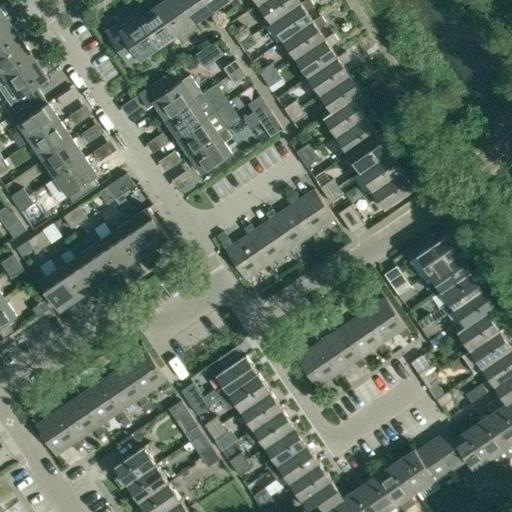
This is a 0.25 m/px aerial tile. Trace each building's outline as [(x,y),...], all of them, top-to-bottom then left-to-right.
[(176,35),(194,22),(179,0),(163,0),(156,5),(176,35)] [(205,0),(179,0),(194,22),(212,10),(205,0)] [(205,0),(212,10),(227,0),(205,0)] [(263,0),(259,3),(265,13),(259,18),(264,26),(271,22),(300,2),(299,0),(263,0)] [(310,0),(303,0),(300,2),(271,22),(283,39),(312,20),(306,10),(314,5),(310,0)] [(156,5),(139,17),(159,47),(176,35),(156,5)] [(0,30),(11,23),(0,7),(0,30)] [(140,59),(159,47),(139,17),(135,11),(106,30),(128,62),(137,56),(140,59)] [(283,39),(296,57),(325,38),(318,28),(326,23),(321,14),(312,20),(283,39)] [(0,30),(0,57),(23,42),(11,23),(0,30)] [(234,36),(239,43),(252,35),(247,27),(234,36)] [(296,57),(308,76),(337,56),(331,46),(338,41),(333,32),(325,38),(296,57)] [(257,43),(252,35),(239,43),(245,51),(257,43)] [(0,57),(0,70),(6,79),(35,60),(23,42),(0,57)] [(308,76),(320,94),(349,74),(343,65),(351,59),(345,51),(337,56),(308,76)] [(43,54),(35,60),(6,79),(14,91),(9,94),(19,109),(25,106),(30,114),(48,102),(37,86),(48,78),(41,68),(49,63),(43,54)] [(241,66),(235,59),(223,67),(228,75),(241,66)] [(264,79),(276,71),(271,63),(259,71),(264,79)] [(241,66),(228,75),(234,83),(246,74),(241,66)] [(357,69),(349,74),(320,94),(332,111),(361,91),(355,83),(363,77),(357,69)] [(282,78),(276,71),(264,79),(269,87),(282,78)] [(166,118),(195,98),(203,93),(190,74),(173,86),(165,75),(139,94),(148,107),(155,103),(166,118)] [(361,91),(332,111),(324,117),(336,135),(366,115),(360,107),(368,102),(361,91)] [(265,102),(260,95),(248,103),(253,111),(265,102)] [(166,118),(178,137),(207,116),(216,111),(208,99),(200,105),(195,98),(166,118)] [(289,115),(301,107),(296,99),(283,108),(289,115)] [(13,114),(31,141),(60,121),(48,102),(30,114),(25,106),(19,109),(13,114)] [(265,102),(253,111),(258,118),(270,110),(265,102)] [(306,114),(301,107),(289,115),(294,123),(306,114)] [(343,157),(348,153),(378,133),(372,124),(380,119),(374,110),(366,115),(336,135),(344,147),(339,151),(343,157)] [(178,137),(190,154),(219,134),(227,128),(220,118),(212,123),(207,116),(178,137)] [(31,141),(44,159),(73,139),(60,121),(31,141)] [(390,151),(378,133),(348,153),(361,171),(390,151)] [(219,134),(190,154),(203,173),(206,171),(210,177),(236,159),(219,134)] [(44,159),(56,177),(85,157),(73,139),(44,159)] [(296,151),(301,159),(314,150),(309,143),(296,151)] [(301,159),(307,166),(319,158),(314,150),(301,159)] [(402,169),(390,151),(361,171),(373,189),(402,169)] [(0,153),(0,173),(9,167),(0,153)] [(85,157),(56,177),(68,195),(97,175),(85,157)] [(415,188),(402,169),(373,189),(386,208),(415,188)] [(127,173),(107,186),(115,199),(135,185),(127,173)] [(333,178),(321,187),(326,195),(338,186),(333,178)] [(115,199),(107,186),(99,192),(108,204),(115,199)] [(344,194),(338,186),(326,195),(331,202),(344,194)] [(11,196),(16,204),(28,195),(23,188),(11,196)] [(288,198),(292,204),(312,234),(335,218),(315,188),(299,199),(294,193),(288,198)] [(28,195),(16,204),(21,212),(34,203),(28,195)] [(290,248),(312,234),(292,204),(277,214),(272,208),(266,213),(270,219),(290,248)] [(350,204),(338,212),(352,233),(364,224),(350,204)] [(0,210),(0,217),(2,220),(14,212),(9,205),(0,210)] [(71,211),(79,223),(87,218),(79,206),(71,211)] [(130,219),(150,249),(168,236),(148,207),(130,219)] [(71,211),(63,216),(72,228),(79,223),(71,211)] [(14,212),(2,220),(7,228),(20,220),(14,212)] [(108,227),(112,232),(131,261),(141,254),(146,263),(155,257),(149,249),(150,249),(130,219),(118,228),(114,223),(108,227)] [(268,263),(290,248),(270,219),(255,229),(251,223),(244,228),(248,234),(268,263)] [(43,230),(35,235),(44,248),(51,243),(43,230)] [(90,239),(94,244),(113,273),(131,261),(112,232),(101,239),(97,234),(90,239)] [(246,279),(268,263),(248,234),(233,244),(229,238),(221,243),(246,279)] [(429,272),(459,252),(446,234),(417,254),(429,272)] [(44,248),(35,235),(27,241),(36,253),(44,248)] [(113,273),(94,244),(75,256),(95,286),(113,273)] [(471,270),(459,252),(429,272),(442,290),(471,270)] [(13,254),(1,262),(12,278),(24,269),(13,254)] [(75,256),(57,269),(77,298),(95,286),(75,256)] [(397,266),(384,274),(394,288),(406,279),(397,266)] [(77,298),(57,269),(39,281),(59,310),(77,298)] [(442,290),(454,309),(484,289),(471,270),(442,290)] [(394,288),(403,302),(416,293),(406,279),(394,288)] [(496,307),(484,289),(454,309),(461,319),(454,324),(458,330),(457,331),(458,332),(488,312),(496,307)] [(386,297),(364,312),(383,342),(399,331),(403,337),(410,332),(386,297)] [(5,298),(0,301),(0,327),(17,316),(5,298)] [(38,317),(50,308),(45,300),(33,309),(38,317)] [(387,348),(383,342),(364,312),(342,327),(361,357),(377,346),(381,352),(387,348)] [(458,332),(470,350),(500,330),(488,312),(458,332)] [(430,314),(417,322),(423,330),(435,321),(430,314)] [(423,330),(428,338),(440,329),(435,321),(423,330)] [(511,330),(508,324),(500,330),(470,350),(482,367),(511,347),(506,338),(511,333),(511,330)] [(366,363),(361,357),(342,327),(320,342),(340,372),(355,361),(359,367),(366,363)] [(320,342),(297,358),(317,387),(333,376),(338,382),(344,378),(340,372),(320,342)] [(482,367),(490,378),(482,383),(487,390),(495,385),(495,386),(511,374),(511,347),(482,367)] [(125,365),(144,395),(160,384),(164,391),(171,386),(147,350),(125,365)] [(221,397),(258,372),(246,354),(217,374),(224,385),(216,391),(221,397)] [(149,401),(144,395),(125,365),(103,380),(123,410),(138,399),(142,405),(149,401)] [(419,373),(424,381),(436,373),(431,365),(419,373)] [(270,390),(258,372),(221,397),(229,409),(237,403),(241,410),(270,390)] [(424,381),(429,389),(442,380),(436,373),(424,381)] [(506,402),(508,402),(511,398),(511,374),(495,386),(506,402)] [(81,395),(101,425),(116,414),(120,420),(126,416),(123,410),(103,380),(81,395)] [(181,390),(186,397),(198,414),(210,406),(194,382),(181,390)] [(241,410),(254,428),(283,408),(270,390),(241,410)] [(436,399),(441,407),(454,398),(449,390),(436,399)] [(59,409),(79,439),(94,429),(98,435),(105,431),(101,425),(81,395),(59,409)] [(511,407),(508,402),(506,402),(489,415),(511,449),(511,407)] [(295,426),(283,408),(254,428),(246,434),(253,444),(261,439),(266,446),(295,426)] [(83,446),(79,439),(59,409),(36,425),(56,455),(72,444),(76,450),(83,446)] [(511,449),(489,415),(471,427),(497,464),(511,453),(511,449)] [(210,432),(222,423),(217,416),(205,424),(210,432)] [(222,423),(210,432),(215,439),(228,431),(222,423)] [(198,425),(186,433),(191,441),(203,432),(198,425)] [(265,462),(270,470),(307,444),(295,426),(266,446),(273,457),(265,462)] [(497,464),(471,427),(454,438),(447,429),(416,450),(415,448),(414,449),(434,478),(436,481),(467,460),(473,469),(474,468),(480,476),(497,464)] [(203,459),(215,451),(210,443),(198,451),(203,459)] [(320,462),(307,444),(270,470),(277,480),(285,475),(290,482),(320,462)] [(144,445),(115,465),(127,484),(157,464),(144,445)] [(414,449),(397,461),(417,490),(434,478),(414,449)] [(220,458),(215,451),(203,459),(208,467),(220,458)] [(234,468),(247,459),(241,452),(229,460),(234,468)] [(247,459),(234,468),(239,475),(252,467),(247,459)] [(397,461),(379,473),(398,502),(404,510),(415,502),(410,494),(417,490),(397,461)] [(303,500),(323,486),(332,480),(320,462),(290,482),(303,500)] [(140,502),(169,482),(157,464),(127,484),(140,502)] [(378,511),(384,511),(398,502),(379,473),(360,485),(378,511)] [(344,497),(332,480),(323,486),(303,500),(308,508),(318,501),(324,510),(342,498),(344,497)] [(169,482),(140,502),(146,511),(164,511),(182,500),(169,482)] [(378,511),(360,485),(344,497),(342,498),(352,511),(378,511)] [(259,503),(271,495),(266,487),(253,496),(259,503)] [(271,495),(259,503),(264,511),(276,503),(271,495)] [(352,511),(342,498),(324,510),(325,511),(352,511)] [(182,500),(164,511),(182,511),(187,509),(182,500)]
